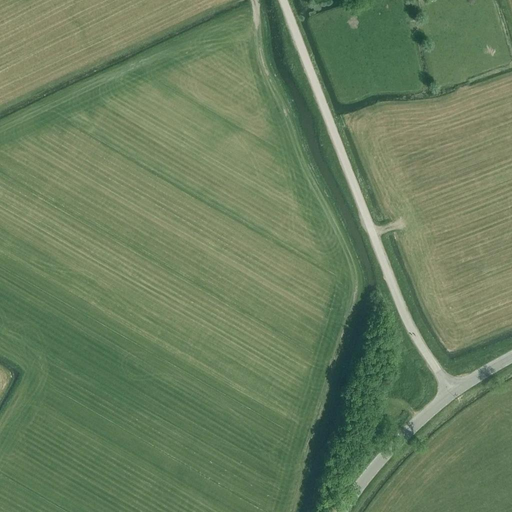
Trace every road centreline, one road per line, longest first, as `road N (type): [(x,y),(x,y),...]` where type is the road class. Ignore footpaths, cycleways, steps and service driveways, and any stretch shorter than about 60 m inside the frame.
road 1 (tertiary): [(451,394),(408,322),(284,0)]
road 2 (tertiary): [(343,511),(407,430),(451,394)]
